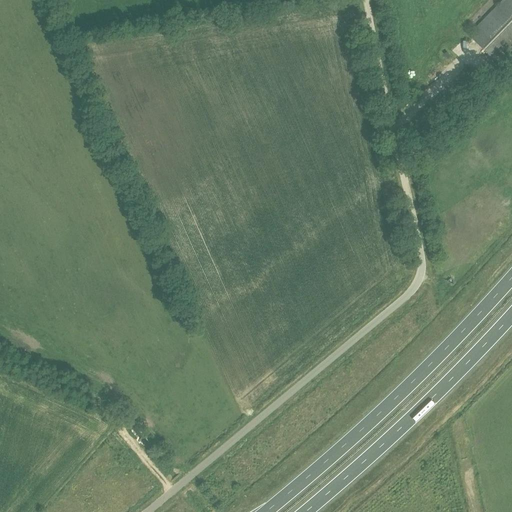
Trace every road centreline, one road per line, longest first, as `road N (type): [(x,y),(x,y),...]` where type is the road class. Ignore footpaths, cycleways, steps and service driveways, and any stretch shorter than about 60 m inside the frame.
road 1 (unclassified): [(421,260),(411,292),(146,511)]
road 2 (trunk): [(511,280),(342,448),(265,511)]
road 3 (trunk): [(307,511),(511,317)]
road 4 (track): [(421,260),(366,0)]
